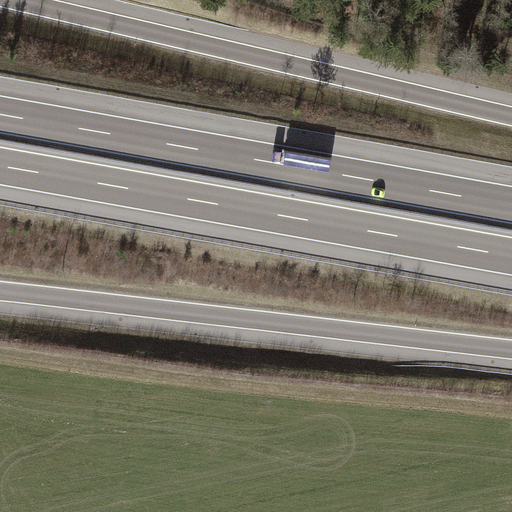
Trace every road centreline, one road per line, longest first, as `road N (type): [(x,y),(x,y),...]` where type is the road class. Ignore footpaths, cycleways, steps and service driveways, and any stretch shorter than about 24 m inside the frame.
road 1 (motorway): [(511,205),(0,114)]
road 2 (motorway): [(0,167),(511,257)]
road 3 (motorway): [(0,290),(511,349)]
road 4 (track): [(0,352),(511,409)]
road 5 (motorway): [(511,115),(16,0)]
